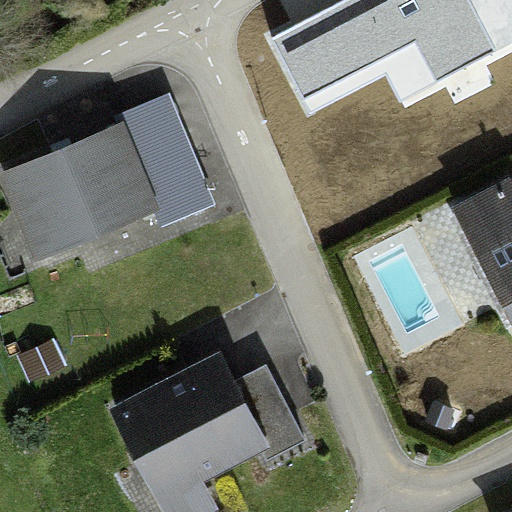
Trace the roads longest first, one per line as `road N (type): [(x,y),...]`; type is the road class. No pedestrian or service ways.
road 1 (residential): [(187,9),(396,511)]
road 2 (residential): [(0,107),(187,9)]
